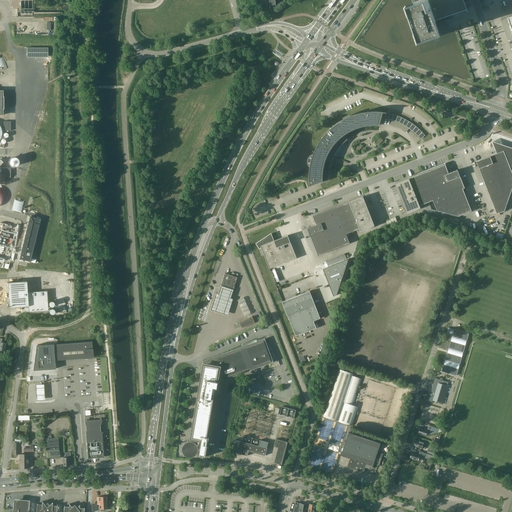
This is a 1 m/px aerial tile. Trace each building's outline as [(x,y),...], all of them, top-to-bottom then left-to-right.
[(268,0),(270,4),(270,10),(270,6),(276,5),(276,8),(275,0),(268,0)] [(435,21),(467,10),(463,0),(426,0),(406,7),(418,42),(439,34),(435,21)] [(386,113),(380,112),(378,112),(376,112),(374,112),(371,112),(369,112),(367,112),(365,112),(362,113),(360,113),(358,114),(356,114),(354,115),(352,116),(350,117),(348,117),(346,118),(344,119),(342,121),(340,122),(338,123),(336,124),(334,126),(332,127),(331,129),(329,130),(328,132),(326,133),(325,135),(323,137),(322,138),(321,140),(319,142),(318,144),(317,146),(316,148),(315,150),(314,152),(313,154),(313,156),(312,156),(311,156),(310,156),(309,157),(308,157),(308,158),(307,158),(307,159),(306,159),(306,160),(306,161),(306,162),(306,163),(306,164),(306,165),(307,165),(307,166),(308,166),(308,167),(309,167),(310,168),(310,170),(309,172),(309,174),(309,176),(309,178),(309,180),(309,182),(310,184),(310,186),(323,181),(323,177),(323,173),(323,172),(323,169),(324,166),(324,165),(324,163),(325,162),(326,160),(326,159),(331,161),(332,158),(333,156),(335,152),(337,150),(339,147),(342,144),(344,142),(347,139),(344,135),(346,133),(347,133),(350,131),(352,130),(353,130),(356,128),(359,127),(362,127),(363,126),(365,126),(369,125),(373,125),(375,125),(380,125),(380,122),(380,118),(381,118),(383,112),(386,113)] [(389,113),(388,119),(390,120),(392,120),(394,121),(396,122),(398,123),(400,124),(402,124),(404,126),(406,127),(408,128),(409,129),(411,130),(413,132),(415,133),(416,135),(418,136),(419,138),(420,139),(425,135),(424,134),(422,132),(421,130),(419,129),(417,127),(416,126),(414,124),(412,123),(410,122),(408,121),(406,120),(404,119),(402,118),(400,117),(398,116),(396,115),(394,114),(392,114),(389,113)] [(505,211),(511,188),(511,149),(492,142),(496,154),(476,162),(497,214),(505,211)] [(409,179),(420,208),(420,206),(433,201),(437,211),(458,216),(472,211),(463,189),(465,188),(457,170),(449,173),(445,164),(409,179)] [(420,208),(409,179),(395,184),(406,214),(420,208)] [(363,196),(349,202),(361,231),(375,226),(363,196)] [(361,231),(349,202),(313,216),(316,225),(313,226),(307,228),(318,256),(350,243),(346,234),(360,229),(361,231)] [(30,217),(19,259),(30,262),(40,219),(30,217)] [(390,219),(385,221),(387,226),(392,224),(397,222),(395,217),(390,219)] [(270,269),(283,263),(278,250),(271,252),(269,248),(276,245),(274,241),(273,236),(272,234),(256,244),(259,249),(261,248),(270,269)] [(274,241),(276,245),(269,248),(271,252),(278,250),(283,263),(297,258),(288,235),(274,241)] [(349,259),(323,269),(334,296),(337,295),(349,259)] [(225,274),(221,287),(223,288),(233,291),(237,278),(225,274)] [(48,291),(28,292),(27,280),(23,280),(23,282),(8,283),(10,308),(29,306),(29,312),(49,311),(48,291)] [(223,288),(221,287),(218,296),(216,295),(210,312),(228,317),(233,301),(230,300),(233,291),(223,288)] [(287,316),(288,315),(296,336),(316,328),(314,321),(320,318),(310,291),(282,302),(287,316)] [(244,297),(238,300),(245,316),(251,314),(244,297)] [(241,325),(242,328),(255,323),(253,320),(252,317),(240,322),(241,325)] [(448,328),(446,335),(447,335),(455,337),(467,341),(469,334),(451,329),(448,328)] [(447,335),(443,349),(448,351),(449,348),(452,349),(463,352),(465,345),(454,342),(455,337),(447,335)] [(199,389),(191,432),(190,440),(192,440),(191,443),(190,443),(189,443),(187,444),(186,444),(185,445),(185,446),(184,448),(184,449),(184,450),(184,452),(185,453),(186,454),(187,455),(188,455),(189,456),(191,456),(192,456),(193,455),(194,455),(195,454),(196,452),(199,453),(198,456),(206,457),(209,437),(207,437),(208,432),(215,392),(216,388),(217,388),(218,386),(219,382),(217,382),(217,381),(265,363),(271,361),(264,341),(205,362),(202,383),(201,385),(200,385),(200,386),(200,387),(200,388),(201,388),(200,390),(199,389)] [(92,342),(56,344),(57,360),(85,358),(85,359),(93,358),(92,349),(92,342)] [(55,369),(54,344),(37,345),(33,371),(55,369)] [(448,351),(445,360),(448,361),(460,364),(462,357),(450,354),(452,349),(449,348),(448,351)] [(445,360),(442,371),(456,376),(458,369),(447,365),(448,361),(445,360)] [(339,369),(323,417),(352,426),(358,407),(352,405),(353,403),(354,403),(362,379),(353,376),(353,374),(339,369)] [(429,398),(428,401),(433,402),(433,401),(443,404),(448,386),(447,386),(448,382),(444,381),(442,380),(440,380),(435,378),(429,398)] [(35,387),(36,401),(44,401),(43,386),(35,387)] [(100,420),(85,421),(88,458),(102,457),(102,452),(103,452),(103,450),(102,450),(101,440),(102,440),(102,436),(101,436),(100,420)] [(419,431),(418,432),(419,433),(418,434),(426,436),(426,435),(433,434),(436,433),(438,433),(439,429),(434,427),(428,425),(428,426),(428,427),(427,430),(420,427),(419,431)] [(348,433),(341,455),(350,458),(347,467),(364,472),(366,466),(372,468),(374,464),(379,465),(382,458),(376,456),(380,443),(348,433)] [(50,458),(50,459),(60,458),(58,438),(45,439),(47,458),(50,458)] [(276,439),(274,447),(278,448),(274,463),(282,465),(288,442),(276,439)] [(424,441),(424,442),(420,441),(420,442),(416,440),(415,443),(414,445),(415,445),(414,446),(422,448),(424,449),(426,444),(429,445),(430,442),(424,441)] [(242,442),(239,454),(247,456),(249,451),(265,455),(267,448),(242,442)] [(423,457),(425,457),(426,454),(420,452),(419,454),(416,454),(412,453),(411,455),(410,455),(410,457),(410,458),(418,461),(420,461),(422,456),(423,457)] [(65,453),(65,458),(62,458),(63,464),(63,466),(69,466),(69,464),(71,464),(71,458),(70,453),(65,453)] [(107,508),(107,504),(106,497),(97,497),(97,501),(99,501),(99,509),(107,508)] [(28,511),(29,500),(24,500),(23,501),(14,501),(12,511),(28,511)] [(48,506),(49,505),(47,503),(45,505),(42,502),(42,504),(37,504),(36,509),(46,510),(49,511),(49,508),(48,506)] [(294,507),(292,511),(304,511),(305,510),(302,509),(303,503),(295,502),(294,507)] [(46,510),(46,511),(56,511),(57,506),(52,505),(52,503),(49,505),(48,506),(49,508),(49,511),(46,510)]
